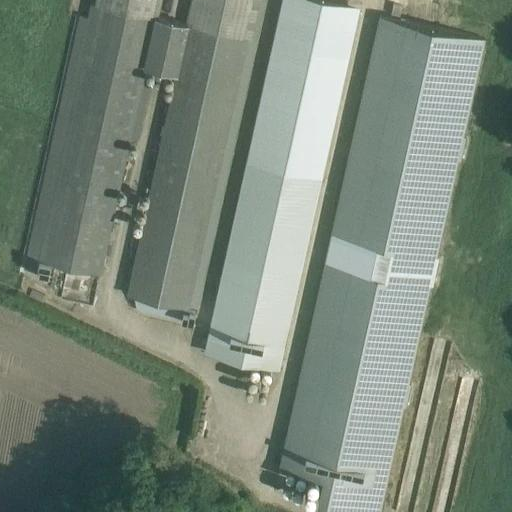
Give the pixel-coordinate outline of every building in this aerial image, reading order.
[(79,15),(23,267),(49,273),(52,262),(103,274),(132,139),(137,140),(150,82),(144,80),(147,67),(156,20),(160,0),(91,0),(88,17),(79,15)] [(145,210),(127,293),(140,296),(137,307),(195,320),(265,0),(192,0),(186,27),(176,73),(148,199),(145,210)] [(333,0),(282,0),(205,351),(280,368),(360,6),(333,0)] [(380,14),(278,464),(322,474),(316,499),(374,511),(380,511),(485,38),(380,14)] [(156,20),(147,67),(176,73),(186,27),(156,20)]
